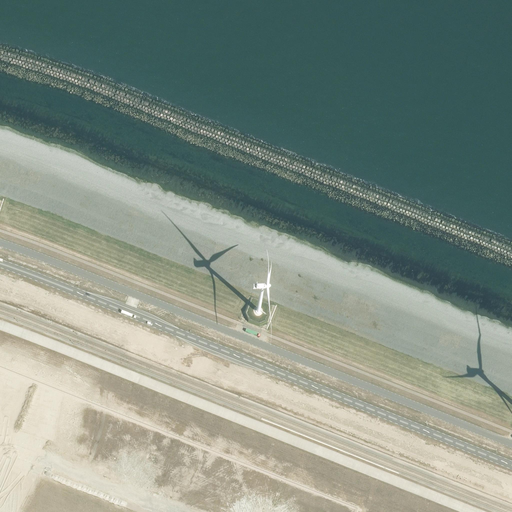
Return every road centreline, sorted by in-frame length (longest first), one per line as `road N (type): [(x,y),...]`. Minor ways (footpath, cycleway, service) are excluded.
road 1 (secondary): [(511,465),(0,263)]
road 2 (unclassified): [(511,443),(0,242)]
road 3 (track): [(145,511),(0,455)]
